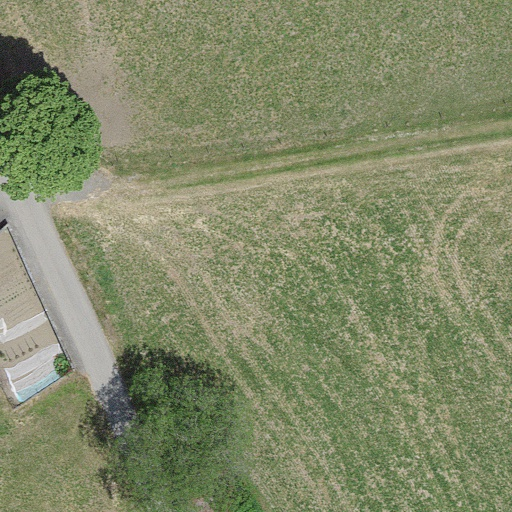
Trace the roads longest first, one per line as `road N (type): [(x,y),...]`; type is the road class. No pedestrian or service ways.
road 1 (track): [(21,186),(302,161),(511,129)]
road 2 (unclassified): [(0,131),(165,511)]
